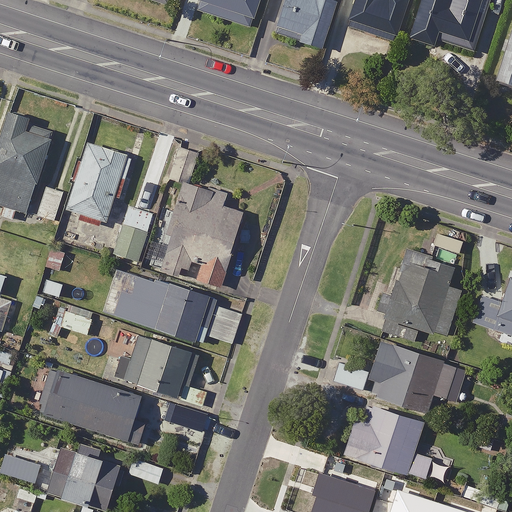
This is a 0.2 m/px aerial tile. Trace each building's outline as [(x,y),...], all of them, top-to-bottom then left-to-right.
[(264,0),(203,0),(200,9),(254,28),(264,0)] [(291,0),(281,35),(326,48),(340,0),(291,0)] [(413,0),(361,0),(353,27),(401,42),(413,0)] [(428,0),(415,39),(439,47),(442,40),(477,51),(493,0),(428,0)] [(511,38),(499,80),(511,83),(511,38)] [(34,122),(15,115),(0,155),(0,203),(9,207),(6,215),(17,219),(20,209),(32,213),(60,136),(32,126),(34,122)] [(134,158),(93,144),(69,213),(109,227),(134,158)] [(233,195),(189,182),(163,270),(190,278),(195,260),(206,263),(201,280),(227,287),(249,213),(229,207),(233,195)] [(67,192),(50,187),(41,216),(58,221),(67,192)] [(156,214),(132,206),(117,253),(141,261),(156,214)] [(417,340),(420,329),(435,334),(436,332),(449,336),(463,293),(450,289),(457,267),(411,252),(396,300),(385,297),(378,320),(386,323),(384,330),(417,340)] [(214,298),(119,268),(105,311),(199,342),(214,298)] [(69,284),(50,278),(45,292),(64,299),(69,284)] [(102,287),(83,285),(81,304),(100,306),(102,287)] [(511,289),(508,303),(486,296),(477,323),(511,334),(511,289)] [(0,328),(7,330),(15,301),(0,296),(0,328)] [(245,314),(219,306),(210,336),(236,344),(245,314)] [(96,318),(63,308),(59,325),(91,335),(96,318)] [(118,377),(203,404),(207,391),(192,386),(202,354),(143,336),(135,360),(125,357),(118,377)] [(459,366),(387,343),(371,394),(431,413),(437,394),(449,398),(459,366)] [(371,370),(343,361),(337,381),(365,390),(371,370)] [(149,398),(56,368),(45,401),(54,404),(50,414),(143,445),(151,422),(142,419),(149,398)] [(429,421),(366,402),(350,455),(429,479),(436,457),(420,452),(429,421)] [(216,416),(178,403),(173,419),(211,432),(216,416)] [(42,491),(85,503),(82,511),(98,511),(100,508),(115,511),(128,467),(47,444),(44,452),(14,443),(5,472),(44,484),(42,491)] [(168,470),(138,460),(134,474),(163,484),(168,470)] [(420,511),(381,498),(376,511),(420,511)]
